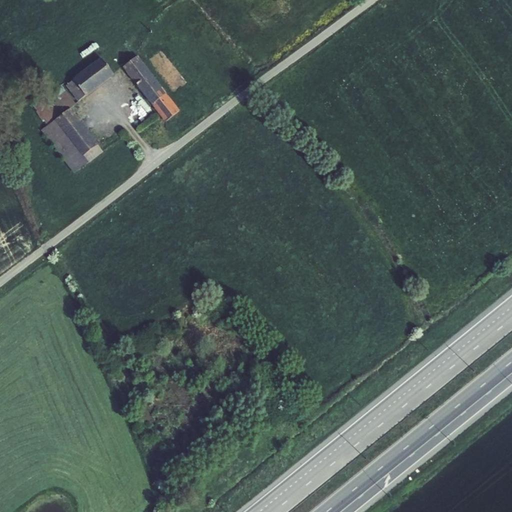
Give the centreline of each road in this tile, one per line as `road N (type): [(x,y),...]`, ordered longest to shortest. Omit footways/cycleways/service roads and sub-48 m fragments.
road 1 (unclassified): [(0,283),(371,0)]
road 2 (trunk): [(511,319),(274,511)]
road 3 (trunk): [(327,511),(511,363)]
